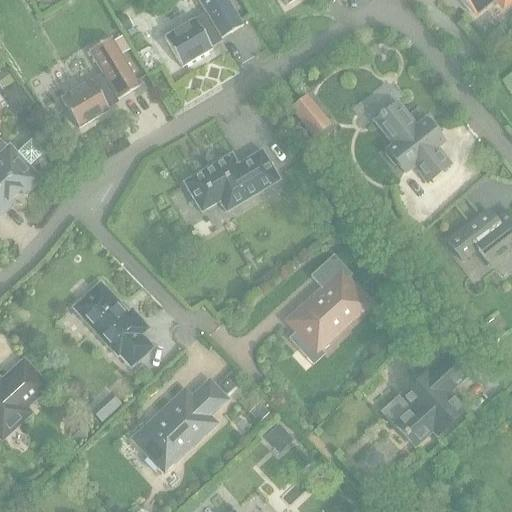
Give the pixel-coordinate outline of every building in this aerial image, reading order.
[(220,40),(242,26),(226,0),(196,0),(204,13),(193,20),(193,19),(163,38),(181,68),(211,50),(207,43),(218,37),(220,40)] [(511,0),(460,0),(459,1),(469,13),(471,12),(475,15),(493,0),(494,0),(502,10),(511,1),(511,0)] [(116,101),(139,87),(110,38),(87,52),(101,75),(90,81),(59,99),(78,130),(108,111),(104,105),(115,98),(116,101)] [(308,93),(292,107),(304,122),(320,111),(308,93)] [(425,120),(415,128),(396,104),(382,115),(380,113),(377,115),(379,117),(373,121),(393,146),(386,151),(387,153),(384,155),(394,167),(396,164),(403,173),(413,166),(427,183),(449,166),(435,148),(442,143),(435,134),(438,131),(429,119),(426,122),(425,120)] [(39,180),(29,169),(44,156),(31,142),(16,156),(10,149),(0,157),(0,215),(10,206),(7,203),(19,191),(23,195),(39,180)] [(235,161),(229,149),(179,179),(200,213),(218,203),(224,213),(280,181),(259,147),(235,161)] [(490,222),(488,223),(482,215),(486,212),(485,211),(446,241),(462,262),(477,250),(490,267),(511,249),(511,217),(507,211),(493,222),(490,222)] [(285,322),(315,355),(370,305),(340,273),(285,322)] [(130,312),(127,315),(99,285),(73,309),(117,356),(118,355),(130,367),(150,348),(139,336),(146,329),(130,312)] [(482,329),(493,343),(502,336),(491,322),(482,329)] [(431,432),(436,437),(464,412),(452,399),(453,388),(465,378),(450,361),(435,345),(409,369),(419,380),(399,397),(410,409),(392,424),(414,448),(431,432)] [(22,409),(45,388),(23,364),(0,384),(0,437),(1,438),(27,414),(22,409)] [(207,417),(225,401),(208,383),(191,399),(184,392),(132,440),(148,457),(143,462),(153,473),(158,468),(163,473),(214,424),(207,417)]
